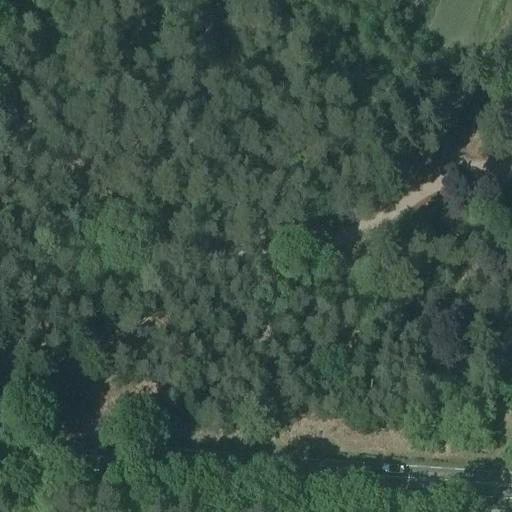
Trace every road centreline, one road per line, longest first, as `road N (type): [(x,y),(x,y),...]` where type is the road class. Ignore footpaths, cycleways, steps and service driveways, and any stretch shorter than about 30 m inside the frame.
road 1 (track): [(511,153),(443,176),(332,241),(185,255),(145,240),(27,152),(0,108)]
road 2 (primary): [(511,497),(0,460)]
